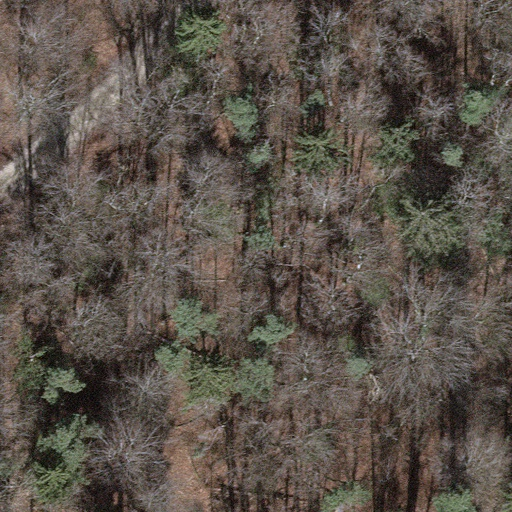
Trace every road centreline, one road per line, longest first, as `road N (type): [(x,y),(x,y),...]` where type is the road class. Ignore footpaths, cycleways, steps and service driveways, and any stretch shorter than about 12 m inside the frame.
road 1 (track): [(196,0),(0,186)]
road 2 (track): [(511,427),(321,511)]
